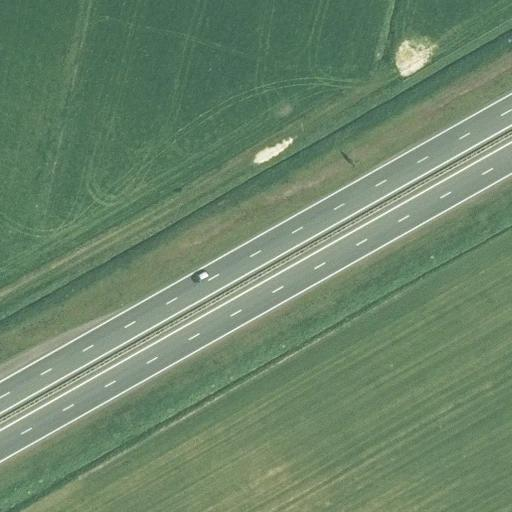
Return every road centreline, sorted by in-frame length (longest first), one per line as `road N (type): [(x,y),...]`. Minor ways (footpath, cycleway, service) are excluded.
road 1 (trunk): [(511,111),(0,400)]
road 2 (trunk): [(0,449),(511,160)]
road 3 (track): [(380,82),(0,294)]
